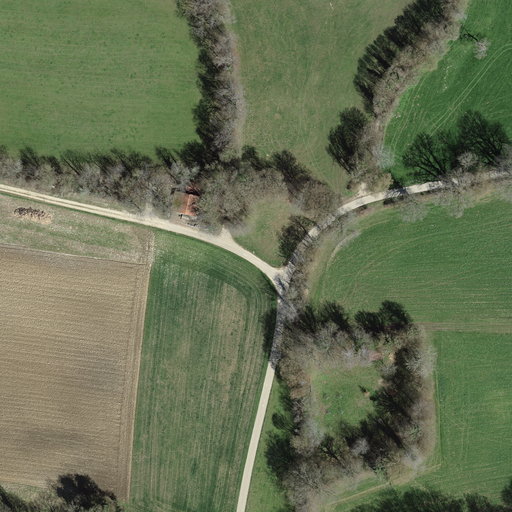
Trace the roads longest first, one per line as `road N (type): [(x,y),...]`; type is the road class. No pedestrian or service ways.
road 1 (track): [(0,188),(216,242),(252,261),(280,291)]
road 2 (track): [(511,168),(335,211),(311,234),(280,291)]
road 3 (track): [(280,291),(274,361),(238,511)]
